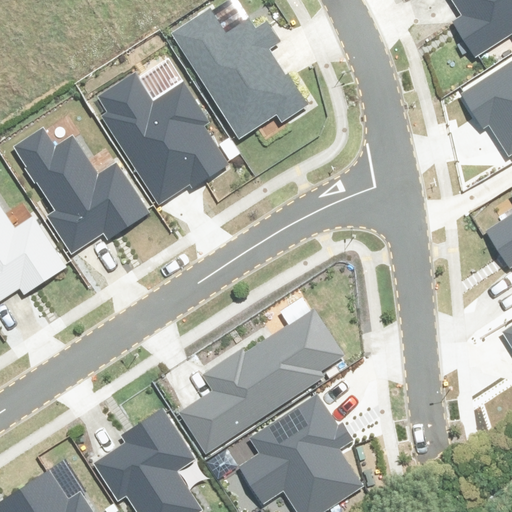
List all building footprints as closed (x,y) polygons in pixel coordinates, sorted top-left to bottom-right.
[(511,0),(449,0),(462,19),(453,24),(473,57),(511,33),(511,0)] [(213,16),(174,40),(239,145),(304,105),(271,51),(276,47),(266,30),(256,36),(247,21),(225,35),(213,16)] [(511,64),(461,96),(482,129),(489,125),(506,152),(511,148),(511,64)] [(135,77),(100,98),(112,117),(107,120),(158,203),(192,182),(194,186),(228,166),(181,90),(153,107),(135,77)] [(367,120),(335,146),(359,175),(391,148),(367,120)] [(47,132),(16,150),(77,248),(105,230),(109,236),(149,211),(121,167),(100,179),(75,139),(58,149),(47,132)] [(0,298),(21,285),(25,291),(65,266),(37,222),(16,234),(0,207),(0,298)] [(511,216),(487,232),(510,269),(511,267),(511,216)] [(347,368),(314,314),(247,356),(244,352),(205,377),(215,394),(180,416),(206,456),(347,368)] [(511,326),(503,332),(511,346),(511,326)] [(319,398),(252,440),(262,455),(242,468),(264,503),(284,491),(297,511),(313,511),(358,484),(336,449),(346,442),(319,398)] [(195,461),(164,413),(124,438),(129,446),(93,469),(115,504),(128,496),(138,511),(200,511),(176,473),(195,461)] [(0,511),(91,511),(80,494),(66,503),(48,474),(0,504),(0,511)]
